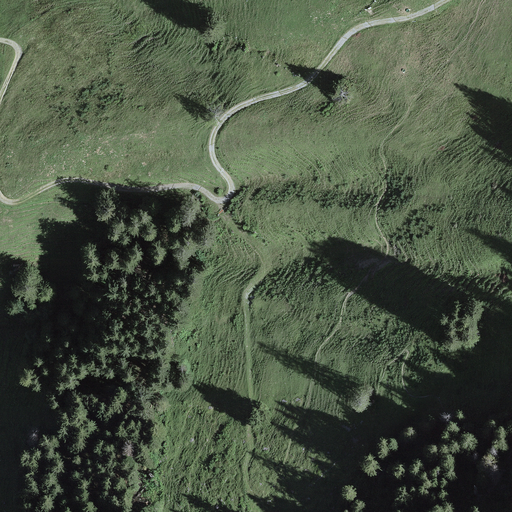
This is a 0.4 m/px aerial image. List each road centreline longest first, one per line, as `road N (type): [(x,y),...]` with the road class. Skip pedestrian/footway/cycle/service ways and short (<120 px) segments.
road 1 (track): [(222,197),(232,182),(214,160),(212,135),(227,117),(262,95),(311,80),(366,21),(457,0)]
road 2 (track): [(222,197),(186,184),(60,179),(23,202),(7,204),(0,195)]
